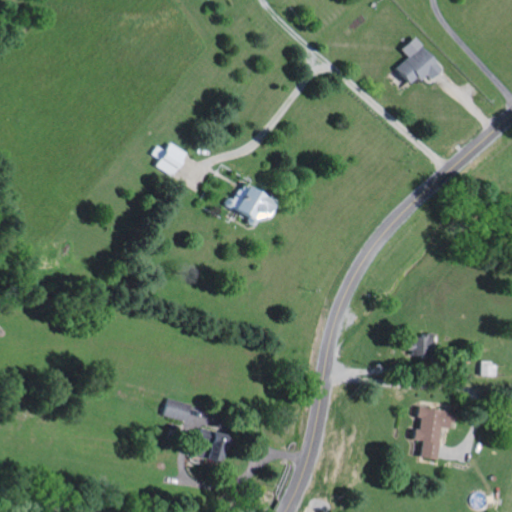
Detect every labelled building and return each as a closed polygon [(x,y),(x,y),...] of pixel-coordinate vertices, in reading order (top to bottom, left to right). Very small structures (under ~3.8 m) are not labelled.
[(441,68),(413,38),(399,50),(406,57),(394,69),(409,86),(423,73),(429,79),(441,68)] [(152,165),(170,175),(185,152),(167,141),(152,165)] [(228,207),(255,222),(259,213),(267,217),(275,203),(240,184),(228,207)] [(405,335),(406,355),(431,354),(431,334),(405,335)] [(191,404),(168,396),(162,415),(185,422),(191,404)] [(434,459),(439,427),(449,428),(451,411),(416,405),(414,417),(419,417),(417,428),(413,427),(411,439),(420,440),(417,457),(434,459)] [(226,432),(198,428),(193,456),(222,461),(226,432)]
